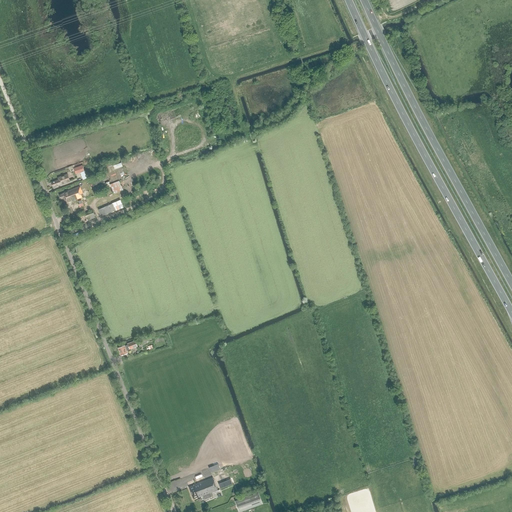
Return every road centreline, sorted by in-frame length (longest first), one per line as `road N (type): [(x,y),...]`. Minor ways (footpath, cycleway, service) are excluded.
road 1 (unclassified): [(173,511),(28,151)]
road 2 (trunk): [(348,0),(511,315)]
road 3 (trunk): [(511,283),(364,0)]
